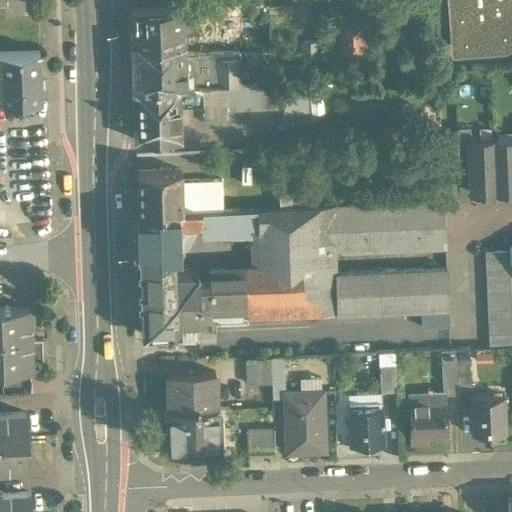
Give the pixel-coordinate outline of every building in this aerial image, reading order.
[(511,0),(445,0),(451,58),(502,56),(511,49),(511,0)] [(181,8),(130,10),(132,44),(131,44),(131,45),(183,43),(182,8),(181,8)] [(377,32),(377,16),(331,17),(332,20),(325,22),(325,34),(332,36),(332,45),(325,47),(325,59),(332,59),(332,58),(341,58),(341,64),(357,64),(357,58),(369,57),(369,32),(377,32)] [(183,43),(131,45),(133,88),(177,87),(185,86),(184,55),(183,43)] [(38,53),(0,54),(0,87),(39,86),(38,53)] [(238,53),(184,55),(185,86),(225,85),(238,85),(238,53)] [(238,85),(225,85),(226,104),(225,104),(225,110),(275,109),(274,84),(238,85)] [(185,86),(177,87),(178,105),(225,104),(226,104),(225,85),(185,86)] [(0,102),(40,102),(39,86),(0,87),(0,102)] [(177,87),(133,88),(135,142),(179,140),(178,105),(177,87)] [(469,127),(455,127),(456,159),(469,159),(468,141),(469,141),(469,127)] [(511,139),(492,140),(494,193),(511,191),(511,139)] [(469,141),(468,141),(469,159),(470,194),(494,193),(492,140),(469,141)] [(180,172),(136,173),(137,216),(181,214),(180,172)] [(442,202),(331,207),(333,252),(342,255),(445,251),(442,202)] [(197,284),(199,323),(201,323),(200,322),(216,321),(215,303),(303,300),(304,316),(337,315),(335,275),(333,252),(331,207),(256,210),(257,225),(255,225),(256,230),(251,230),(253,268),(207,271),(207,283),(198,284),(197,284)] [(256,210),(200,213),(201,227),(255,225),(257,225),(256,210)] [(181,214),(137,216),(138,257),(172,256),(177,256),(176,229),(201,228),(201,227),(200,213),(181,214)] [(508,252),(484,253),(485,265),(508,264),(508,252)] [(139,274),(173,274),(172,256),(139,257),(139,274)] [(508,264),(485,265),(485,277),(509,276),(509,267),(508,264)] [(445,270),(335,275),(337,315),(448,310),(445,270)] [(173,274),(139,274),(140,306),(140,325),(150,336),(195,335),(194,324),(199,323),(197,284),(198,284),(198,283),(189,273),(173,274)] [(509,276),(485,277),(486,289),(510,288),(509,276)] [(510,288),(486,289),(486,301),(510,300),(510,288)] [(303,300),(215,303),(216,321),(216,326),(304,322),(304,316),(303,300)] [(510,300),(486,301),(487,313),(511,312),(510,302),(510,300)] [(28,310),(0,311),(0,341),(1,367),(29,366),(30,366),(30,342),(28,310)] [(511,312),(487,313),(487,325),(511,324),(511,312)] [(511,324),(487,325),(488,337),(511,336),(511,324)] [(511,339),(511,336),(488,337),(488,349),(511,347),(511,339)] [(42,342),(30,342),(30,366),(29,366),(29,372),(43,372),(42,342)] [(440,363),(456,362),(456,350),(440,351),(440,363)] [(456,350),(456,362),(468,361),(469,350),(456,350)] [(271,378),(270,358),(241,360),(242,379),(271,378)] [(272,393),(283,393),(281,358),(270,358),(272,393)] [(468,361),(456,362),(458,394),(470,394),(468,361)] [(458,394),(456,362),(440,363),(442,395),(458,394)] [(394,365),(378,366),(379,392),(396,391),(394,365)] [(213,374),(166,376),(167,411),(215,408),(213,374)] [(296,377),(297,386),(319,384),(318,375),(296,377)] [(321,391),(283,393),(286,452),(323,451),(321,391)] [(503,397),(470,399),(471,434),(489,433),(489,441),(504,441),(504,433),(505,433),(503,397)] [(444,402),(408,404),(409,436),(445,434),(444,402)] [(382,406),(346,407),(348,446),(384,444),(382,406)] [(215,408),(167,411),(169,455),(217,453),(215,409),(215,408)] [(0,415),(0,443),(26,442),(26,438),(28,435),(26,432),(25,414),(0,415)] [(247,428),(248,452),(274,450),(273,426),(247,428)] [(26,442),(0,443),(0,470),(27,470),(26,452),(28,449),(26,446),(26,442)] [(0,494),(0,511),(29,511),(28,494),(0,494)]
